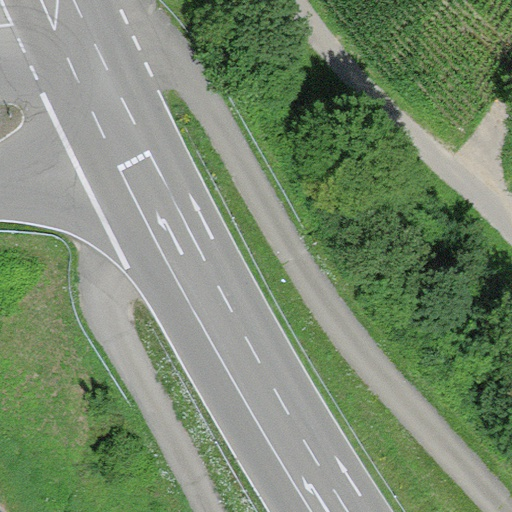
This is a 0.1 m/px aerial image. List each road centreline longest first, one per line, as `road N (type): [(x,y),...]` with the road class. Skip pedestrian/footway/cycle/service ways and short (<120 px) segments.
road 1 (track): [(509,511),(371,360),(264,201),(207,65),(173,37),(101,81)]
road 2 (secondary): [(334,511),(156,203),(101,81)]
